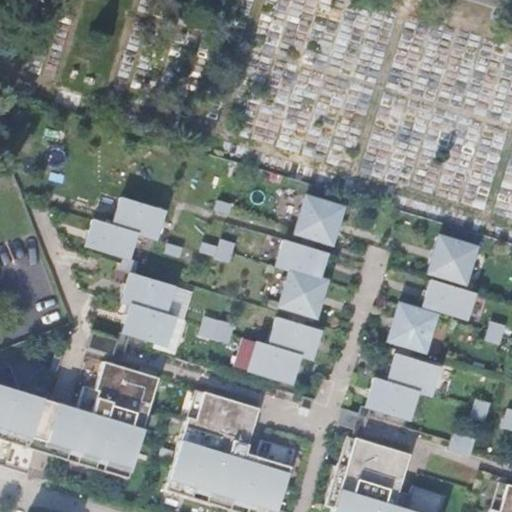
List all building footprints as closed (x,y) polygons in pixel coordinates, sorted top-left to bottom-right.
[(341,208),(304,197),(293,233),(299,236),(315,240),(330,245),(341,208)] [(119,198),(110,226),(134,233),(154,239),(163,211),(119,198)] [(216,201),(213,211),(227,215),(230,205),(216,201)] [(91,220),(83,246),(122,257),(127,258),(134,233),(110,226),(91,220)] [(299,236),(297,245),(312,250),(315,240),(299,236)] [(474,248),(438,236),(426,273),(441,277),(450,281),(463,285),(474,248)] [(217,247),(216,249),(231,253),(234,244),(219,240),(217,247)] [(297,245),(282,241),(274,266),(288,271),(317,279),(325,254),(312,250),(297,245)] [(181,247),(167,243),(164,253),(178,258),(181,247)] [(201,243),(198,252),(214,257),(216,249),(217,247),(201,243)] [(231,253),(216,249),(214,257),(213,258),(228,263),(231,253)] [(122,257),(117,270),(128,273),(133,275),(137,262),(127,258),(122,257)] [(317,279),(288,271),(277,307),(289,311),(305,315),(314,318),(325,282),(317,279)] [(128,273),(120,301),(129,304),(164,314),(172,286),(133,275),(128,273)] [(441,277),(439,283),(449,286),(450,281),(441,277)] [(439,283),(429,280),(421,306),(436,310),(465,319),(472,293),(449,286),(439,283)] [(164,314),(129,304),(121,333),(129,335),(164,345),(173,317),(164,314)] [(420,311),(398,304),(386,341),(398,344),(413,349),(423,352),(434,315),(420,311)] [(436,310),(421,306),(420,311),(434,315),(436,310)] [(289,311),(286,321),(302,326),(305,315),(289,311)] [(218,321),(204,317),(201,326),(215,331),(218,321)] [(286,321),(275,318),(266,346),(298,356),(310,359),(318,331),(302,326),(286,321)] [(218,321),(215,331),(230,335),(233,325),(218,321)] [(490,322),(487,331),(501,336),(504,326),(490,322)] [(215,331),(201,326),(198,335),(212,340),(215,331)] [(230,335),(215,331),(212,340),(227,345),(230,335)] [(501,336),(487,331),(484,340),(498,345),(501,336)] [(117,340),(90,332),(86,348),(103,353),(105,348),(114,350),(117,340)] [(119,332),(117,340),(114,350),(112,356),(109,364),(119,367),(129,335),(121,333),(119,332)] [(266,346),(255,342),(246,370),(289,384),(298,356),(266,346)] [(413,349),(398,344),(395,354),(410,359),(413,349)] [(114,350),(105,348),(103,353),(112,356),(114,350)] [(394,354),(385,382),(416,391),(429,395),(437,367),(410,359),(395,354),(394,354)] [(126,479),(157,379),(119,367),(109,364),(102,362),(93,390),(83,386),(75,411),(62,407),(48,402),(0,387),(0,466),(26,474),(33,451),(37,441),(51,445),(64,449),(61,459),(126,479)] [(372,378),(364,406),(370,408),(407,420),(416,391),(385,382),(372,378)] [(194,390),(186,417),(194,419),(202,392),(194,390)] [(257,409),(202,392),(194,419),(186,417),(164,491),(225,509),(226,505),(232,507),(239,509),(238,511),(274,511),(275,509),(293,450),(260,440),(255,457),(243,454),(257,409)] [(489,404),(475,399),(472,408),(486,413),(489,404)] [(364,406),(360,405),(358,414),(352,430),(350,437),(353,438),(360,440),(370,408),(364,406)] [(358,414),(340,408),(335,424),(352,430),(358,414)] [(486,413),(472,408),(469,418),(483,422),(486,413)] [(511,410),(506,409),(503,418),(511,420),(511,410)] [(511,420),(503,418),(501,428),(511,430),(511,420)] [(451,434),(449,442),(470,449),(473,441),(451,434)] [(350,437),(345,436),(337,463),(345,466),(353,438),(350,437)] [(360,440),(353,438),(345,466),(337,463),(324,506),(332,508),(330,511),(439,511),(444,496),(411,486),(406,501),(404,510),(392,506),(395,497),(408,455),(360,440)] [(37,441),(33,451),(49,455),(61,459),(64,449),(51,445),(37,441)] [(449,442),(447,450),(468,457),(470,449),(449,442)] [(497,482),(489,510),(496,511),(505,484),(497,482)] [(511,511),(511,486),(505,484),(496,511),(489,510),(488,511),(511,511)] [(395,497),(392,506),(404,510),(406,501),(395,497)]
